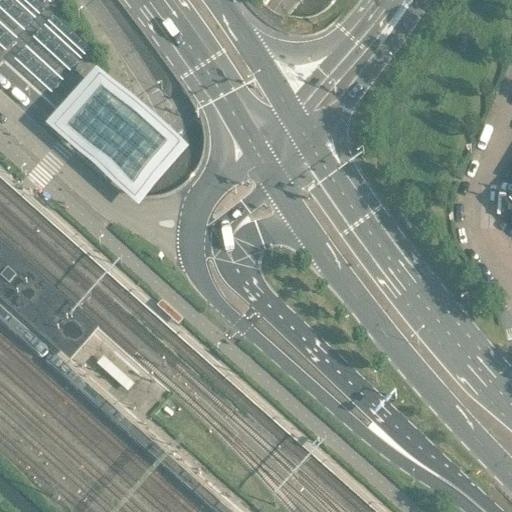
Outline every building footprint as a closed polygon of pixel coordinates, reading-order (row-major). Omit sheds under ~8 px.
[(115,0),(120,5),(147,41),(169,72),(183,92),(185,91),(168,66),(136,23),(118,0),(115,0)] [(283,16),(283,17),(288,19),(297,19),(302,19),(309,18),(315,15),(323,11),(331,4),(333,0),(331,0),(328,5),(323,10),(317,13),(310,16),(305,17),(299,18),(293,18),(287,17),(283,16)] [(188,155),(106,82),(96,73),(61,112),(46,129),(66,147),(137,211),(188,155)] [(113,186),(76,153),(75,155),(113,188),(121,193),(128,195),(138,197),(151,198),(159,197),(170,193),(180,188),(189,180),(195,172),(200,163),(203,155),(205,145),(204,133),(203,126),(197,112),(185,91),(183,92),(183,93),(188,101),(195,115),(197,118),(198,120),(200,125),(202,133),(202,143),(201,154),(198,162),(194,170),(188,178),(181,185),(171,191),(162,194),(155,196),(144,196),(137,196),(129,194),(127,193),(126,193),(124,192),(118,189),(113,186)] [(0,304),(65,363),(96,327),(0,242),(0,304)]
